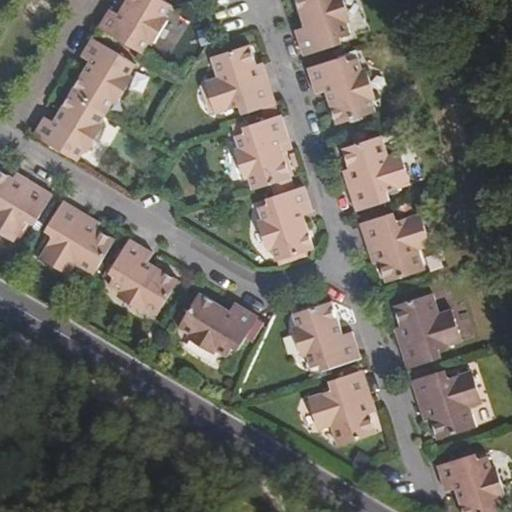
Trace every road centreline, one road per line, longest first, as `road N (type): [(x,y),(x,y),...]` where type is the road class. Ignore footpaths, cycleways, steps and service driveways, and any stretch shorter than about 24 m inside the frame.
road 1 (tertiary): [(370,511),(0,298)]
road 2 (residential): [(346,262),(273,285),(248,282),(10,137)]
road 3 (residential): [(260,0),(346,262)]
road 4 (residential): [(427,500),(346,262)]
road 5 (residential): [(10,137),(87,5),(77,0)]
